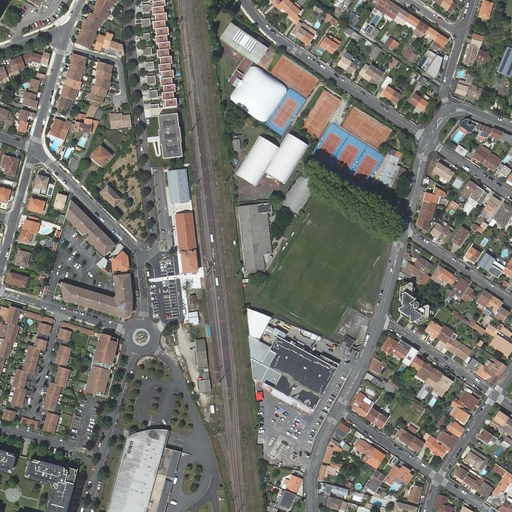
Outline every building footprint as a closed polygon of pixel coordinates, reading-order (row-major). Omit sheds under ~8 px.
[(112,5),(100,0),(98,0),(95,6),(97,7),(108,13),(112,5)] [(152,0),(153,8),(152,8),(153,15),(155,15),(156,22),(152,22),(153,29),(156,29),(156,36),(155,36),(156,44),(158,43),(159,50),(157,51),(158,58),(160,57),(161,65),(159,65),(159,72),(162,72),(162,79),(160,79),(161,87),(163,86),(164,93),(162,93),(163,100),(165,100),(166,107),(177,106),(176,99),(174,99),(173,92),(176,92),(175,85),(173,85),(172,78),(174,78),(173,70),(171,71),(170,64),(172,63),(171,56),(169,57),(168,49),(171,49),(170,42),(168,42),(167,35),(169,35),(168,28),(166,28),(165,21),(167,20),(167,13),(164,13),(163,6),(166,6),(164,0),(152,0)] [(280,11),(282,8),(279,5),(280,3),(277,0),(272,4),(280,11)] [(286,12),(293,5),(289,1),(290,0),(283,0),(280,3),(279,5),(286,12)] [(391,3),(386,0),(379,0),(378,3),(385,7),(388,9),(388,8),(391,3)] [(449,0),(443,0),(440,5),(451,12),(456,4),(449,0)] [(479,16),(488,18),(492,4),(484,1),(479,16)] [(299,6),(295,2),(293,5),(286,12),(290,16),(294,19),(297,16),(300,12),(298,10),(297,9),(299,6)] [(385,7),(378,3),(376,6),(385,13),(388,9),(385,7)] [(401,9),(391,3),(388,8),(388,9),(385,13),(394,19),(395,18),(397,15),(401,9)] [(93,14),(103,19),(105,20),(106,21),(109,13),(108,13),(97,7),(93,14)] [(410,15),(401,9),(397,15),(403,19),(406,21),(407,20),(410,15)] [(76,43),(89,49),(96,34),(95,33),(99,26),(100,27),(103,19),(93,14),(91,13),(87,20),(86,20),(83,27),(84,28),(76,43)] [(351,23),(357,15),(354,13),(353,15),(351,14),(347,20),(351,23)] [(333,17),(328,14),(324,21),(328,23),(333,17)] [(359,16),(357,15),(351,23),(355,26),(359,20),(357,18),(359,16)] [(403,19),(397,15),(395,18),(404,25),(406,21),(403,19)] [(420,22),(410,15),(407,20),(406,21),(409,23),(416,27),(420,22)] [(292,21),(296,25),(298,22),(300,19),(297,16),(294,19),(290,16),(288,17),(292,21)] [(141,19),(142,27),(151,26),(150,18),(141,19)] [(220,39),(257,64),(270,45),(234,19),(220,39)] [(406,21),(404,25),(414,31),(416,27),(409,23),(406,21)] [(303,25),(298,22),(296,25),(291,33),(301,40),(310,28),(303,24),(303,25)] [(429,28),(420,22),(416,27),(422,32),(425,34),(426,32),(429,28)] [(370,35),(375,28),(372,26),(367,32),(370,35)] [(350,36),(354,31),(348,27),(344,32),(350,36)] [(310,28),(301,40),(308,45),(316,32),(310,28)] [(380,31),(375,28),(370,35),(375,38),(380,31)] [(438,34),(429,28),(426,32),(425,34),(428,36),(434,40),(438,34)] [(359,39),(361,36),(354,31),(350,36),(357,41),(359,39)] [(141,34),(142,42),(150,41),(149,33),(141,34)] [(119,54),(124,55),(123,46),(111,42),(113,36),(106,34),(105,38),(98,36),(94,49),(101,51),(102,47),(109,49),(108,52),(118,56),(119,54)] [(448,40),(438,34),(434,40),(441,44),(444,46),(448,40)] [(482,42),(484,37),(474,34),(472,39),(478,41),(482,42)] [(320,45),(326,49),(332,42),(334,38),(330,35),(328,37),(326,36),(325,37),(320,45)] [(390,46),(394,40),(390,37),(386,44),(390,46)] [(340,42),(334,38),(332,42),(326,49),(333,54),(338,46),(340,42)] [(464,64),(471,66),(475,59),(479,50),(480,47),(480,46),(477,45),(478,41),(472,39),(471,45),(470,45),(464,64)] [(398,43),(394,40),(390,46),(394,49),(398,43)] [(372,54),(377,46),(372,43),(371,45),(372,46),(368,51),(372,54)] [(413,52),(416,47),(412,45),(409,50),(408,50),(404,56),(408,59),(413,52)] [(377,54),(380,49),(377,46),(372,54),(370,57),(374,60),(378,54),(377,54)] [(143,48),(144,56),(152,55),(151,47),(143,48)] [(479,50),(475,59),(484,63),(488,54),(479,50)] [(511,51),(508,50),(499,69),(510,74),(511,69),(511,51)] [(414,52),(413,52),(408,59),(413,62),(417,56),(414,53),(414,52)] [(447,60),(448,56),(440,52),(439,54),(438,56),(443,58),(447,60)] [(25,56),(27,63),(30,62),(30,60),(34,61),(39,63),(41,63),(43,56),(32,53),(25,56)] [(43,56),(41,63),(47,65),(50,55),(43,53),(43,56)] [(338,65),(345,70),(350,62),(353,58),(345,53),(343,57),(338,65)] [(86,59),(73,55),(71,63),(72,63),(69,75),(68,74),(66,78),(68,79),(66,86),(64,86),(63,90),(65,91),(63,97),(73,100),(75,101),(78,90),(79,90),(81,83),(80,82),(82,74),(84,75),(86,67),(84,66),(86,59)] [(15,60),(19,70),(25,68),(24,64),(27,63),(25,56),(15,60)] [(443,58),(438,56),(426,73),(435,79),(439,73),(443,58)] [(393,68),(395,66),(398,61),(394,58),(389,65),(393,68)] [(350,62),(345,70),(352,75),(361,62),(356,59),(353,63),(350,62)] [(7,66),(10,73),(19,70),(15,60),(9,62),(11,65),(7,66)] [(144,62),(145,70),(154,69),(153,61),(144,62)] [(92,101),(91,105),(98,108),(99,103),(102,103),(104,97),(105,97),(106,93),(105,93),(106,89),(108,89),(109,85),(110,86),(111,82),(110,81),(111,77),(109,77),(111,73),(109,72),(110,69),(112,69),(112,66),(99,62),(97,70),(98,70),(96,78),(97,78),(95,86),(94,86),(92,93),(90,93),(88,100),(92,101)] [(242,81),(237,88),(228,101),(263,124),(289,88),(254,64),(242,81)] [(372,77),(377,69),(373,67),(371,65),(370,65),(365,72),(372,77)] [(7,66),(0,68),(0,72),(2,79),(8,77),(7,74),(10,73),(7,66)] [(468,75),(474,78),(477,72),(471,68),(469,71),(468,75)] [(384,74),(377,69),(372,77),(378,81),(384,74)] [(410,76),(417,81),(420,75),(413,71),(410,76)] [(423,87),(427,80),(423,78),(420,75),(417,81),(420,83),(419,84),(423,87)] [(469,88),(471,84),(474,78),(468,75),(466,82),(459,80),(458,85),(455,93),(460,94),(465,96),(465,94),(466,93),(469,88)] [(146,77),(147,85),(156,84),(155,76),(146,77)] [(378,91),(382,94),(387,87),(392,79),(388,76),(378,91)] [(44,79),(37,77),(36,80),(33,79),(30,89),(37,91),(40,81),(43,82),(44,79)] [(234,85),(237,88),(242,81),(238,79),(234,85)] [(437,95),(439,88),(432,83),(429,88),(428,89),(437,95)] [(479,99),(483,90),(471,84),(469,88),(466,93),(479,99)] [(382,94),(389,99),(394,91),(387,87),(382,94)] [(401,90),(397,87),(394,91),(389,99),(396,104),(401,96),(399,94),(401,90)] [(37,91),(30,89),(29,89),(29,91),(29,93),(25,92),(24,97),(25,98),(34,100),(37,91)] [(157,90),(148,91),(149,99),(158,98),(157,90)] [(409,102),(416,107),(422,99),(414,94),(409,102)] [(422,99),(416,107),(423,111),(428,103),(426,102),(429,98),(425,95),(422,99)] [(68,110),(71,100),(63,97),(62,96),(58,111),(65,113),(66,110),(68,110)] [(38,101),(34,100),(25,98),(23,105),(35,108),(38,101)] [(1,109),(0,110),(0,119),(6,121),(5,123),(8,124),(11,117),(8,116),(9,112),(1,109)] [(35,113),(21,110),(19,120),(21,121),(26,122),(27,115),(34,117),(35,114),(35,113)] [(122,116),(122,115),(115,116),(115,114),(110,115),(112,128),(131,126),(130,115),(122,116)] [(160,130),(163,159),(182,156),(177,114),(158,116),(160,130)] [(458,124),(471,133),(472,132),(474,129),(478,123),(475,121),(470,120),(467,119),(467,118),(467,119),(466,119),(465,119),(464,119),(464,120),(463,120),(462,121),(461,121),(461,122),(460,122),(460,123),(459,123),(459,124),(458,124)] [(65,140),(71,123),(66,121),(66,123),(56,119),(50,134),(60,138),(65,140)] [(89,122),(90,120),(86,119),(85,121),(76,119),(76,121),(73,120),(73,124),(72,124),(70,130),(75,131),(74,132),(76,132),(81,132),(82,133),(82,132),(90,133),(91,126),(92,122),(89,122)] [(28,122),(26,122),(21,121),(19,131),(25,133),(28,122)] [(492,128),(478,123),(474,129),(476,130),(477,128),(490,134),(492,128)] [(493,129),(490,136),(499,139),(504,133),(493,129)] [(459,130),(453,140),(458,143),(464,134),(459,130)] [(511,136),(504,133),(499,139),(498,140),(503,143),(505,141),(511,145),(511,136)] [(279,148),(260,136),(236,174),(256,187),(265,172),(284,184),(308,146),(289,134),(279,148)] [(455,151),(463,156),(467,150),(459,145),(455,151)] [(472,157),(483,164),(490,153),(491,152),(481,145),(472,157)] [(102,167),(112,156),(101,147),(92,157),(102,167)] [(392,155),(380,182),(392,187),(397,189),(406,170),(396,165),(398,161),(399,158),(401,154),(397,152),(395,157),(392,155)] [(490,153),(483,164),(494,172),(501,160),(490,153)] [(10,157),(6,173),(15,176),(19,160),(10,157)] [(441,177),(447,168),(443,166),(443,167),(441,166),(442,165),(442,164),(439,161),(433,171),(441,177)] [(511,170),(504,165),(500,173),(507,177),(511,170)] [(441,177),(449,182),(456,172),(452,170),(451,171),(451,172),(449,171),(450,170),(447,168),(441,177)] [(184,170),(168,172),(172,205),(188,203),(184,170)] [(46,191),(50,178),(38,175),(34,187),(46,191)] [(476,187),(477,186),(469,181),(461,193),(468,198),(469,198),(476,187)] [(441,197),(444,198),(445,193),(442,191),(443,188),(436,183),(435,187),(433,195),(438,196),(441,197)] [(114,207),(121,200),(108,186),(100,193),(114,207)] [(0,187),(0,199),(8,202),(10,191),(0,187)] [(476,187),(469,198),(476,203),(480,205),(488,194),(484,191),(481,189),(480,190),(476,187)] [(423,201),(435,204),(436,203),(439,204),(441,197),(438,196),(433,195),(425,193),(425,195),(424,197),(423,201)] [(58,207),(63,208),(66,197),(58,194),(54,208),(57,209),(58,207)] [(500,202),(492,197),(484,209),(492,214),(500,202)] [(31,199),(28,210),(42,214),(44,203),(31,199)] [(106,255),(115,246),(70,201),(70,202),(68,208),(66,216),(69,218),(71,216),(75,220),(72,222),(84,235),(87,232),(90,235),(87,238),(99,250),(100,249),(106,255)] [(421,209),(433,212),(435,204),(423,201),(423,203),(422,205),(421,209)] [(452,201),(448,206),(450,208),(455,211),(456,208),(458,205),(452,201)] [(239,206),(246,274),(265,271),(272,258),(272,257),(270,257),(270,254),(272,254),(268,222),(268,218),(267,213),(272,212),(271,203),(239,206)] [(507,221),(511,212),(511,208),(503,203),(493,218),(496,221),(497,224),(503,228),(507,222),(507,221)] [(430,220),(431,220),(433,212),(421,209),(420,211),(419,217),(430,220)] [(183,275),(199,273),(197,252),(196,252),(192,214),(184,215),(176,215),(180,253),(183,275)] [(430,220),(419,217),(417,224),(427,231),(430,220)] [(32,234),(37,235),(39,225),(37,224),(29,222),(27,221),(24,231),(32,234)] [(442,226),(437,223),(430,233),(438,238),(439,237),(447,225),(448,224),(444,221),(442,226)] [(485,230),(488,225),(483,222),(479,227),(480,227),(484,230),(485,230)] [(441,241),(446,244),(453,233),(449,231),(451,227),(447,225),(439,237),(442,240),(441,241)] [(455,237),(452,241),(456,243),(460,246),(461,244),(464,240),(469,232),(461,227),(455,237)] [(24,231),(22,231),(20,241),(30,243),(32,234),(24,231)] [(474,249),(476,247),(473,245),(471,248),(465,257),(474,263),(480,254),(474,249)] [(20,251),(16,264),(27,267),(30,254),(20,251)] [(113,271),(122,270),(127,269),(129,269),(127,257),(122,252),(115,259),(112,259),(113,271)] [(495,260),(486,253),(477,265),(487,272),(495,261),(495,260)] [(104,257),(97,264),(98,266),(105,272),(110,276),(112,276),(103,267),(107,263),(107,261),(104,257)] [(425,274),(426,274),(432,266),(420,258),(416,264),(414,266),(418,268),(420,270),(425,274)] [(511,258),(511,260),(506,267),(503,271),(511,276),(511,274),(511,258)] [(407,261),(404,259),(402,266),(405,267),(404,268),(411,271),(410,273),(415,277),(420,270),(418,268),(414,266),(409,263),(407,261)] [(495,277),(498,278),(505,268),(495,261),(487,272),(489,273),(492,272),(495,275),(495,277)] [(447,274),(448,273),(445,270),(440,277),(448,282),(452,285),(456,278),(453,275),(452,275),(452,277),(447,274)] [(15,280),(14,285),(24,288),(27,278),(13,274),(12,279),(15,280)] [(131,293),(129,274),(128,274),(122,275),(115,275),(117,297),(115,299),(63,284),(65,297),(66,300),(71,302),(71,300),(78,302),(78,304),(87,306),(87,305),(104,310),(104,311),(121,316),(121,315),(130,311),(131,311),(131,309),(132,305),(132,299),(131,296),(131,293)] [(431,277),(430,277),(426,274),(425,274),(421,280),(419,283),(424,287),(431,277)] [(460,297),(462,294),(469,284),(461,278),(454,288),(453,290),(452,290),(451,292),(450,293),(449,294),(448,296),(451,298),(455,293),(460,297)] [(409,321),(411,323),(416,323),(426,319),(428,317),(428,315),(431,313),(431,311),(428,309),(429,306),(427,305),(424,306),(417,309),(418,303),(416,302),(415,302),(416,300),(414,299),(414,297),(415,288),(412,286),(412,284),(410,283),(408,284),(405,282),(403,283),(403,286),(400,287),(400,290),(399,300),(401,302),(401,305),(401,307),(398,308),(398,311),(400,312),(400,315),(402,317),(409,321)] [(473,290),(469,288),(464,295),(461,299),(465,302),(468,298),(472,300),(474,296),(476,293),(472,291),(473,290)] [(493,296),(485,291),(477,302),(479,303),(479,304),(483,307),(484,306),(486,308),(493,296)] [(493,296),(486,308),(485,309),(491,313),(489,317),(493,319),(495,316),(496,315),(494,314),(502,302),(493,296)] [(9,311),(10,309),(1,307),(0,311),(0,319),(6,321),(6,320),(7,319),(0,316),(0,315),(2,309),(9,311)] [(16,326),(20,310),(10,307),(10,309),(7,319),(6,320),(6,321),(6,323),(9,324),(16,326)] [(259,341),(271,318),(247,308),(246,310),(249,335),(259,341)] [(501,308),(496,315),(495,316),(499,318),(499,317),(504,320),(509,313),(501,308)] [(0,316),(7,319),(9,311),(2,309),(0,315),(0,316)] [(53,320),(26,312),(25,316),(52,324),(53,320)] [(469,323),(463,319),(462,321),(469,325),(472,328),(475,324),(476,322),(473,319),(470,323),(469,322),(469,323)] [(434,323),(431,321),(425,330),(431,335),(429,338),(433,340),(436,336),(441,328),(435,324),(436,324),(434,323)] [(14,342),(19,327),(16,326),(9,324),(8,328),(6,336),(5,340),(12,342),(14,342)] [(48,336),(51,326),(41,324),(38,333),(48,336)] [(475,324),(472,328),(483,335),(485,331),(475,324)] [(94,332),(70,325),(70,330),(93,337),(94,332)] [(6,336),(8,328),(7,328),(0,326),(0,327),(0,334),(4,335),(6,336)] [(453,333),(443,326),(441,328),(436,336),(440,339),(442,341),(443,341),(446,343),(453,333)] [(510,332),(505,329),(503,327),(500,331),(507,336),(510,332)] [(68,341),(71,332),(61,329),(58,339),(68,341)] [(457,335),(453,333),(446,343),(443,347),(447,350),(448,349),(454,353),(455,353),(455,352),(457,353),(457,354),(466,360),(472,351),(455,339),(457,335)] [(87,392),(100,396),(101,392),(104,393),(117,343),(113,342),(114,338),(103,335),(100,342),(99,342),(96,354),(95,354),(93,361),(94,361),(91,372),(87,386),(88,387),(87,392)] [(259,341),(249,335),(250,352),(264,360),(269,350),(271,347),(259,341)] [(323,362),(319,359),(318,359),(277,336),(269,350),(276,354),(268,367),(262,364),(251,358),(253,380),(257,379),(261,381),(274,388),(294,399),(314,410),(336,369),(323,362)] [(346,336),(340,345),(350,349),(354,341),(346,336)] [(500,349),(508,355),(511,349),(511,345),(497,336),(491,345),(499,350),(500,349)] [(44,351),(47,341),(37,338),(34,348),(29,346),(23,371),(17,370),(12,386),(16,387),(23,389),(28,373),(33,374),(40,350),(44,351)] [(392,352),(398,343),(389,338),(382,349),(390,354),(392,352)] [(480,338),(476,345),(479,347),(484,340),(480,338)] [(7,358),(12,342),(5,340),(3,339),(2,344),(0,350),(0,355),(5,357),(7,358)] [(208,367),(205,339),(195,340),(199,368),(208,367)] [(412,347),(400,340),(398,343),(392,352),(397,355),(398,354),(404,358),(412,347)] [(66,365),(70,349),(67,348),(60,346),(56,363),(61,364),(66,365)] [(418,352),(412,347),(404,358),(404,359),(410,363),(415,356),(418,352)] [(251,358),(262,364),(268,367),(276,354),(269,350),(264,360),(250,352),(251,358)] [(321,354),(318,359),(319,359),(336,369),(339,364),(321,354)] [(386,364),(374,355),(373,358),(369,368),(377,373),(380,368),(378,367),(380,365),(384,367),(386,364)] [(415,356),(410,363),(409,365),(412,366),(419,371),(419,370),(424,363),(418,359),(418,358),(415,356)] [(471,370),(477,361),(473,358),(467,367),(471,370)] [(500,376),(506,367),(497,361),(494,364),(491,362),(487,367),(489,369),(500,376)] [(425,364),(424,363),(419,370),(419,371),(415,376),(424,382),(425,382),(428,377),(433,369),(429,366),(428,366),(425,364)] [(65,387),(70,369),(60,367),(55,384),(61,386),(65,387)] [(443,374),(434,368),(433,369),(428,377),(425,382),(434,388),(436,386),(443,375),(443,374)] [(494,385),(500,376),(489,369),(484,376),(486,377),(485,379),(494,385)] [(208,372),(203,372),(203,380),(199,381),(201,391),(211,389),(209,379),(208,372)] [(367,373),(364,378),(382,391),(384,388),(386,385),(387,383),(389,381),(385,379),(382,383),(374,378),(367,373)] [(447,378),(443,375),(436,386),(434,388),(432,390),(442,397),(452,382),(448,379),(447,381),(445,380),(447,378)] [(54,411),(61,386),(55,384),(50,383),(43,408),(49,410),(54,411)] [(390,385),(387,383),(386,385),(384,388),(393,394),(396,389),(394,388),(390,385)] [(21,408),(26,390),(23,389),(16,387),(11,405),(21,408)] [(292,403),(294,399),(274,388),(272,392),(277,397),(284,401),(292,403)] [(459,401),(454,398),(453,401),(463,407),(464,405),(472,410),(478,401),(470,395),(465,392),(459,401)] [(380,414),(373,423),(382,428),(388,419),(387,419),(389,417),(383,413),(383,412),(392,399),(390,398),(382,411),(380,414)] [(311,416),(314,410),(294,399),(292,403),(284,401),(311,416)] [(357,402),(353,399),(348,407),(352,409),(357,402)] [(364,417),(371,407),(370,406),(364,402),(362,401),(355,411),(364,417)] [(463,407),(453,401),(450,404),(454,407),(457,408),(452,416),(463,423),(469,415),(461,410),(463,408),(463,407)] [(422,406),(416,403),(415,403),(413,406),(420,411),(422,407),(422,406)] [(365,417),(373,423),(380,414),(382,411),(380,410),(378,413),(372,408),(365,417)] [(499,427),(506,416),(497,409),(489,420),(499,427)] [(13,421),(15,413),(10,411),(5,410),(3,418),(13,421)] [(53,433),(58,416),(53,414),(48,413),(43,430),(53,433)] [(447,417),(443,415),(441,419),(437,424),(443,428),(444,426),(442,424),(447,417)] [(37,429),(39,422),(22,417),(20,424),(37,429)] [(511,420),(508,418),(503,426),(501,429),(504,431),(506,431),(509,433),(511,435),(511,434),(511,420)] [(448,429),(452,432),(459,437),(464,429),(457,424),(458,423),(454,421),(448,429)] [(340,422),(335,432),(343,438),(350,429),(340,422)] [(414,437),(416,434),(414,434),(417,430),(410,426),(408,429),(406,428),(404,431),(400,428),(399,430),(396,428),(391,435),(395,437),(395,436),(399,438),(399,440),(408,446),(414,437)] [(122,460),(107,511),(156,511),(173,451),(165,448),(163,448),(167,431),(162,429),(160,435),(157,434),(157,433),(156,433),(155,432),(154,432),(153,431),(152,431),(151,431),(150,432),(149,432),(149,433),(148,434),(148,436),(148,437),(149,438),(150,438),(151,439),(153,439),(151,445),(128,438),(123,456),(126,457),(125,461),(122,460)] [(131,436),(128,438),(151,445),(153,439),(151,439),(150,438),(149,438),(148,437),(148,436),(148,434),(149,433),(149,432),(150,432),(151,431),(152,431),(153,431),(154,432),(155,432),(156,433),(157,433),(157,434),(160,435),(162,429),(157,430),(152,430),(148,431),(143,432),(140,433),(139,433),(135,435),(131,436)] [(487,444),(491,447),(493,444),(494,443),(495,441),(490,438),(491,438),(492,438),(494,436),(493,435),(486,431),(484,429),(481,433),(481,434),(479,438),(487,444)] [(451,448),(458,439),(452,435),(449,433),(448,435),(444,432),(439,440),(451,448)] [(421,442),(424,444),(430,435),(426,433),(421,442)] [(436,439),(430,435),(424,444),(431,448),(430,449),(433,451),(433,452),(437,455),(438,454),(442,457),(446,450),(448,447),(443,444),(441,447),(434,442),(436,439)] [(418,453),(424,444),(421,442),(414,437),(408,446),(418,453)] [(359,445),(357,443),(354,446),(365,454),(365,453),(370,456),(375,449),(370,446),(362,440),(360,443),(359,445)] [(328,446),(323,461),(329,463),(333,448),(333,447),(338,450),(338,447),(338,446),(330,441),(329,443),(328,446)] [(283,453),(287,446),(281,442),(277,449),(274,454),(280,457),(283,453)] [(472,465),(477,469),(479,467),(483,461),(481,460),(484,456),(473,448),(470,453),(465,460),(470,464),(472,465)] [(385,456),(375,449),(370,456),(369,458),(366,461),(377,468),(385,456)] [(0,511),(0,469),(6,471),(7,470),(11,471),(15,457),(8,455),(8,453),(0,450),(0,511)] [(173,451),(156,511),(164,511),(172,483),(170,482),(171,478),(174,479),(181,453),(173,451)] [(365,463),(366,461),(369,458),(365,455),(361,462),(364,464),(365,463)] [(398,459),(395,457),(390,465),(393,467),(394,465),(398,459)] [(64,511),(69,493),(71,493),(74,484),(76,475),(77,470),(68,467),(67,470),(65,470),(65,471),(64,471),(65,468),(59,466),(58,468),(50,466),(50,464),(38,461),(37,463),(30,461),(26,475),(32,476),(31,478),(53,484),(55,488),(48,511),(64,511)] [(454,475),(463,481),(465,477),(468,474),(470,469),(462,464),(454,475)] [(500,474),(503,476),(506,471),(497,465),(495,464),(493,467),(501,472),(500,474)] [(334,475),(336,468),(330,466),(327,465),(326,467),(322,465),(317,478),(317,479),(322,480),(324,477),(326,478),(327,473),(334,475)] [(394,465),(393,467),(384,480),(391,484),(396,476),(407,484),(412,476),(408,472),(406,471),(407,469),(403,466),(400,470),(394,465)] [(370,481),(369,480),(365,486),(375,493),(377,490),(379,487),(378,486),(385,476),(376,471),(370,481)] [(503,476),(503,477),(509,481),(511,476),(511,474),(506,471),(503,476)] [(463,481),(477,491),(479,489),(482,483),(468,474),(465,477),(463,481)] [(284,484),(281,490),(283,491),(285,491),(295,495),(302,479),(292,475),(289,480),(286,479),(284,484)] [(482,483),(479,489),(480,489),(478,491),(481,493),(482,491),(484,493),(483,495),(486,497),(494,485),(487,479),(485,482),(483,481),(482,483)] [(412,488),(407,501),(417,504),(420,497),(419,496),(420,494),(421,495),(424,487),(415,484),(414,489),(412,488)] [(327,490),(327,494),(334,496),(335,494),(335,493),(342,495),(342,492),(343,489),(327,485),(326,489),(328,489),(327,490)] [(283,491),(281,490),(279,497),(275,504),(289,509),(295,495),(285,491),(283,491)] [(381,491),(377,490),(373,497),(379,498),(381,491)] [(511,503),(511,501),(511,496),(503,490),(500,495),(507,499),(506,502),(507,503),(507,504),(505,503),(499,511),(500,511),(505,511),(509,505),(511,503)] [(436,505),(435,508),(441,510),(443,511),(447,511),(450,511),(452,508),(448,507),(446,502),(447,497),(438,495),(436,505)] [(345,510),(347,502),(329,497),(327,506),(345,510)] [(395,511),(415,511),(416,508),(402,504),(396,502),(393,511),(395,511)]
